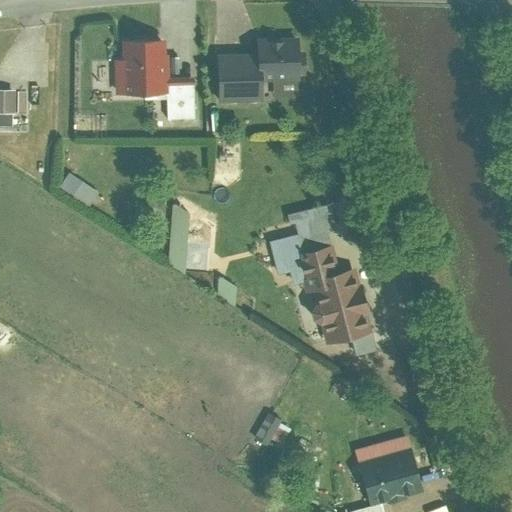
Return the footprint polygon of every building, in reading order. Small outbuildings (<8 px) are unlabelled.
[(296,75),(295,35),(257,36),(258,51),(258,76),(296,75)] [(160,37),(113,38),(114,89),(162,88),(161,76),(160,37)] [(258,51),(214,52),(215,95),(259,94),(258,76),(258,51)] [(162,115),(190,115),(189,75),(161,76),(162,88),(162,115)] [(11,88),(0,87),(0,109),(11,110),(11,88)] [(11,110),(0,109),(0,123),(11,124),(11,110)] [(73,172),(64,185),(93,203),(101,190),(73,172)] [(206,221),(171,203),(166,257),(200,280),(206,221)] [(293,231),(267,238),(279,284),(304,278),(296,250),(325,243),(321,228),(309,231),(304,214),(289,218),(293,231)] [(325,243),(296,250),(304,278),(310,301),(304,302),(309,321),(315,319),(321,343),(370,330),(345,237),(325,243)] [(410,446),(354,460),(364,500),(420,486),(410,446)] [(388,511),(385,501),(343,511),(388,511)]
